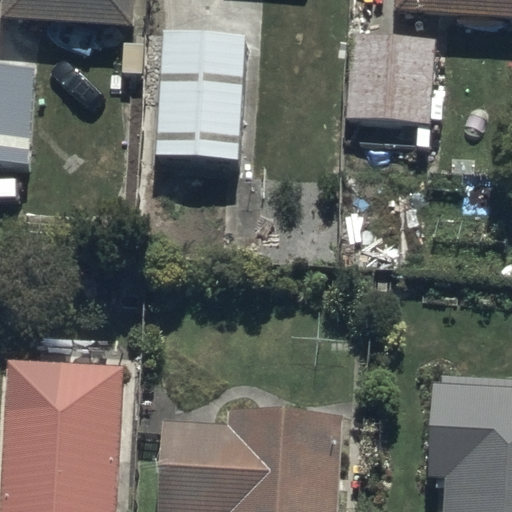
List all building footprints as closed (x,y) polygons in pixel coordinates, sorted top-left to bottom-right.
[(0,0),(0,27),(129,33),(131,0),(0,0)] [(511,0),(392,0),(392,15),(511,22),(511,0)] [(246,41),(162,36),(153,170),(237,176),(246,41)] [(17,42),(0,40),(0,142),(12,143),(17,42)] [(432,130),(435,47),(351,44),(348,126),(432,130)] [(115,511),(121,371),(10,366),(3,511),(115,511)] [(511,511),(511,389),(438,386),(433,485),(448,486),(446,511),(511,511)] [(337,511),(340,419),(167,414),(164,511),(337,511)]
